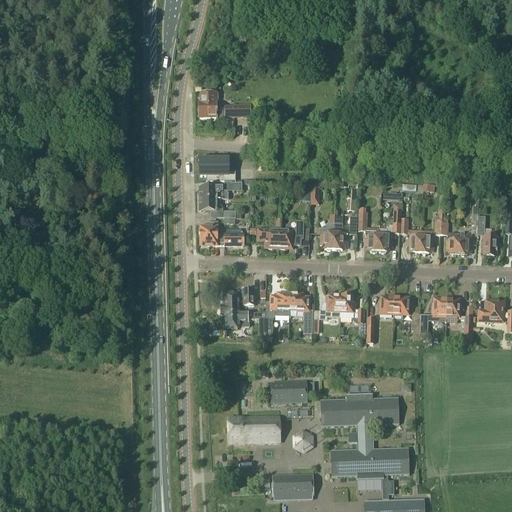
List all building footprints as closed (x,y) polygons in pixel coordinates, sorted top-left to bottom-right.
[(199,105),(198,105),(198,122),(217,122),(217,120),(225,120),(225,109),(218,109),(217,109),(217,103),(218,103),(218,97),(217,97),(217,95),(199,95),(199,105)] [(225,120),(250,120),(251,108),(225,108),(225,109),(225,120)] [(282,117),(263,117),(263,127),(282,127),(282,117)] [(200,168),(198,168),(198,174),(200,174),(200,179),(206,179),(206,185),(236,184),(236,174),(235,174),(228,174),(228,164),(228,163),(200,163),(200,168)] [(293,178),(290,181),(291,185),(295,186),(298,183),(297,179),(293,178)] [(232,186),(231,194),(242,195),(242,192),(242,191),(242,187),(242,186),(238,186),(232,186)] [(423,187),(423,195),(434,195),(434,187),(423,187)] [(222,190),(198,190),(198,202),(219,202),(220,202),(228,202),(228,197),(228,195),(226,194),(222,194),(222,190)] [(320,191),(311,191),(310,208),(319,208),(320,191)] [(352,193),(352,201),(348,201),(347,214),(356,215),(355,219),(351,218),(349,218),(349,237),(357,238),(357,234),(357,219),(357,215),(358,202),(359,202),(359,193),(352,193)] [(219,202),(198,202),(198,216),(211,216),(223,216),(223,209),(220,209),(220,202),(219,202)] [(393,236),(400,237),(401,221),(401,207),(393,206),(393,214),(392,228),(386,228),(386,232),(379,231),(378,254),(380,254),(381,255),(383,256),(384,255),(387,255),(387,251),(392,251),(393,236)] [(474,208),(473,224),(471,223),(470,231),(459,230),(459,237),(458,258),(459,258),(461,259),(464,259),(465,258),(467,258),(467,256),(471,256),(471,237),(476,237),(476,235),(477,220),(478,208),(474,208)] [(358,211),(358,215),(357,215),(357,219),(358,219),(358,234),(365,235),(365,237),(364,249),(369,250),(369,254),(371,254),(372,255),(375,255),(376,254),(378,254),(379,231),(379,227),(378,232),(371,232),(371,234),(365,234),(366,219),(366,215),(366,211),(358,211)] [(331,252),(333,252),(334,236),(334,228),(334,227),(334,222),(335,218),(329,218),(328,226),(328,227),(327,227),(326,228),(326,229),(326,230),(326,231),(327,231),(327,232),(320,231),(320,245),(319,245),(319,252),(324,252),(326,252),(327,253),(330,254),(331,252)] [(442,226),(441,238),(447,239),(447,242),(446,242),(446,255),(450,255),(450,257),(452,257),(453,259),(456,259),(457,258),(458,258),(459,237),(447,237),(448,226),(446,226),(446,220),(442,220),(442,222),(442,226)] [(484,220),(477,220),(476,235),(483,236),(483,238),(482,254),(485,254),(485,259),(486,259),(487,260),(490,260),(492,259),(494,260),(494,259),(496,259),(497,239),(498,233),(484,232),(484,220)] [(418,256),(420,256),(421,234),(420,234),(407,233),(408,223),(408,222),(401,221),(400,237),(407,237),(406,249),(411,249),(410,256),(413,256),(414,257),(416,257),(418,256)] [(421,234),(420,256),(421,256),(423,257),(425,257),(426,256),(429,256),(429,254),(433,254),(434,238),(441,238),(442,226),(442,222),(434,221),(434,234),(421,234)] [(334,236),(333,252),(334,253),(336,254),(339,254),(340,253),(342,253),(342,250),(347,250),(347,237),(343,237),(343,222),(334,222),(334,227),(334,228),(334,236)] [(280,232),(279,253),(281,253),(282,254),(286,255),(287,253),(293,254),(293,248),(301,249),(301,243),(303,243),(304,224),(299,223),(293,223),(291,223),(285,229),(285,233),(280,232)] [(200,230),(200,231),(199,232),(199,235),(200,236),(200,246),(203,249),(218,249),(234,249),(243,249),(243,238),(241,238),(241,232),(226,232),(226,238),(220,238),(220,236),(217,236),(217,230),(200,230)] [(256,245),(264,245),(263,253),(266,253),(267,254),(273,254),(274,253),(279,253),(280,232),(256,231),(256,245)] [(221,311),(221,316),(221,315),(225,318),(225,317),(238,317),(238,304),(243,304),(243,309),(254,309),(254,292),(243,292),(243,296),(227,296),(226,296),(225,299),(224,298),(224,299),(225,299),(225,303),(224,303),(224,308),(223,308),(224,309),(223,309),(221,311)] [(276,306),(266,306),(266,313),(266,316),(266,321),(272,321),(273,321),(273,319),(289,319),(289,313),(290,296),(283,296),(283,297),(278,297),(278,306),(276,306)] [(290,296),(289,313),(296,313),(296,315),(303,315),(303,337),(312,337),(312,336),(313,323),(313,321),(313,314),(308,314),(309,298),(303,298),(297,298),(297,296),(290,296)] [(340,315),(340,321),(358,322),(358,326),(364,326),(364,313),(355,313),(355,306),(353,306),(353,299),(348,299),(347,298),(344,297),(343,299),(341,299),(340,315)] [(313,323),(312,336),(318,336),(319,323),(325,323),(326,323),(327,321),(330,321),(340,321),(340,315),(341,299),(329,299),(328,305),(326,305),(325,314),(319,314),(313,314),(313,321),(313,323)] [(393,317),(394,301),(392,301),(391,299),(388,299),(387,301),(382,301),(381,307),(380,307),(379,316),(393,317)] [(407,324),(408,309),(408,301),(401,302),(400,300),(397,300),(395,301),(394,301),(393,323),(407,324)] [(446,325),(447,304),(445,303),(443,302),(440,302),(440,303),(434,303),(434,310),(432,310),(431,325),(446,325)] [(471,345),(471,337),(472,320),(460,320),(461,311),(458,311),(459,304),(454,304),(453,303),(449,303),(448,304),(447,304),(446,325),(457,326),(457,323),(464,323),(464,337),(464,345),(471,345)] [(484,324),(485,324),(489,325),(502,325),(503,306),(501,306),(500,304),(495,304),(494,305),(485,305),(485,315),(478,314),(478,324),(484,324)] [(238,317),(225,317),(225,318),(225,328),(227,330),(232,330),(232,332),(238,332),(238,330),(248,330),(248,323),(259,323),(259,341),(273,341),(272,321),(266,321),(266,316),(238,317)] [(419,339),(420,318),(412,318),(412,334),(412,344),(419,344),(419,339)] [(260,381),(268,380),(268,368),(260,369),(260,381)] [(271,406),(307,405),(306,385),(270,386),(271,406)] [(330,454),(331,480),(357,479),(358,484),(384,483),(384,479),(410,478),(409,451),(374,452),(374,428),(400,427),(399,401),(373,402),(373,398),(346,398),(346,402),(320,403),(321,430),(356,429),(357,453),(330,454)] [(227,421),(228,446),(280,445),(279,419),(227,421)] [(303,456),(314,450),(313,438),(302,432),(292,439),(293,451),(303,456)] [(312,478),(272,479),(273,499),(313,498),(312,478)] [(388,504),(388,498),(394,498),(393,485),(388,485),(388,479),(384,479),(384,483),(381,483),(382,504),(370,505),(370,511),(424,511),(424,503),(388,504)]
